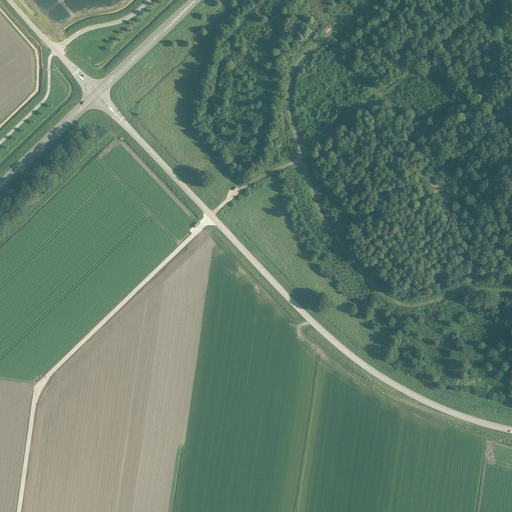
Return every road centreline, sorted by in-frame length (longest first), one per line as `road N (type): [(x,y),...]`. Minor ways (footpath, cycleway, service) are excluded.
road 1 (unclassified): [(511,430),(413,395),(337,345),(115,114)]
road 2 (track): [(243,186),(301,160),(333,234),(375,290),(396,304),(511,290)]
road 3 (track): [(374,0),(293,69),(285,108),(301,160)]
road 4 (trunk): [(98,91),(192,0)]
road 5 (trunk): [(0,186),(93,96)]
